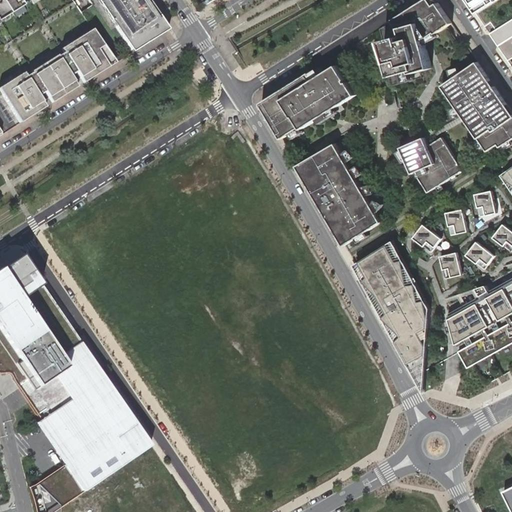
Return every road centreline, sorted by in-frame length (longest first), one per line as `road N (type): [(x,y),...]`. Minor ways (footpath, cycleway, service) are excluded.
road 1 (residential): [(237,95),(426,427)]
road 2 (unclassified): [(18,232),(209,511)]
road 3 (unclassified): [(18,232),(237,95)]
road 4 (residential): [(196,32),(0,156)]
road 5 (residential): [(237,95),(386,0)]
